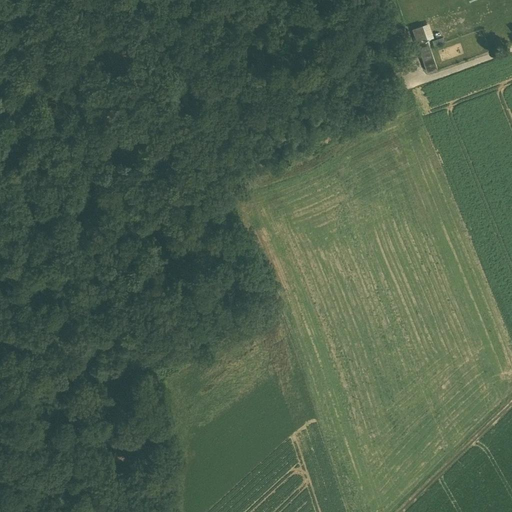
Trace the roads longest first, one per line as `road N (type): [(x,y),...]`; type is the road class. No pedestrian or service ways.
road 1 (track): [(0,161),(40,149),(112,164),(218,166),(340,115)]
road 2 (track): [(511,403),(396,511)]
